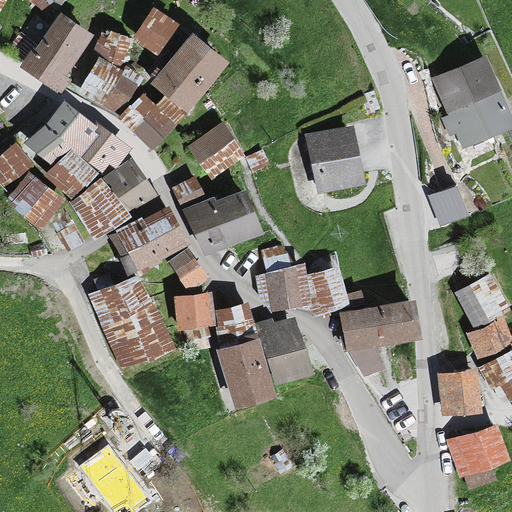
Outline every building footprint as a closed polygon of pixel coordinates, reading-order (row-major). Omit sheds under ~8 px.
[(0,0),(0,13),(8,0),(0,0)] [(60,0),(33,0),(53,13),(60,0)] [(96,30),(61,6),(23,59),(58,83),(96,30)] [(185,31),(159,12),(136,44),(161,63),(185,31)] [(91,57),(102,62),(79,96),(121,120),(147,81),(132,70),(136,44),(103,32),(91,57)] [(198,36),(156,86),(193,116),(234,66),(198,36)] [(511,109),(492,61),(439,82),(467,152),(511,133),(511,109)] [(146,98),(122,122),(156,156),(181,131),(146,98)] [(67,108),(28,145),(52,171),(77,154),(83,159),(102,131),(67,108)] [(226,128),(193,153),(216,184),(249,159),(226,128)] [(360,129),(309,138),(319,195),(370,186),(360,129)] [(132,151),(104,131),(85,160),(107,178),(132,151)] [(20,146),(0,162),(0,181),(10,193),(39,168),(20,146)] [(76,156),(47,179),(74,202),(102,179),(76,156)] [(136,161),(109,180),(127,206),(154,189),(136,161)] [(37,175),(10,203),(42,233),(69,205),(37,175)] [(441,220),(470,210),(459,180),(430,190),(441,220)] [(247,182),(186,204),(203,251),(265,228),(247,182)] [(107,184),(73,206),(93,230),(125,210),(107,184)] [(167,201),(115,229),(134,265),(186,237),(167,201)] [(264,249),(267,265),(291,260),(288,244),(264,249)] [(188,246),(168,260),(188,288),(208,274),(188,246)] [(307,255),(256,270),(262,295),(281,304),(310,297),(314,309),(352,298),(340,257),(310,266),(307,255)] [(144,275),(91,298),(124,374),(177,351),(144,275)] [(511,300),(499,275),(460,296),(478,330),(511,312),(511,300)] [(209,289),(172,293),(176,327),(213,323),(209,289)] [(246,300),(215,307),(219,342),(258,331),(246,300)] [(410,301),(347,317),(353,353),(369,380),(385,372),(378,349),(418,341),(410,301)] [(279,320),(258,326),(274,379),(308,368),(295,324),(279,320)] [(511,330),(508,320),(470,336),(481,361),(511,347),(511,330)] [(257,333),(215,346),(232,403),(274,391),(257,333)] [(511,348),(481,363),(491,383),(511,372),(511,348)] [(479,361),(438,366),(444,411),(484,406),(479,361)] [(511,378),(503,384),(511,397),(511,378)] [(496,421),(446,440),(459,475),(510,456),(496,421)]
